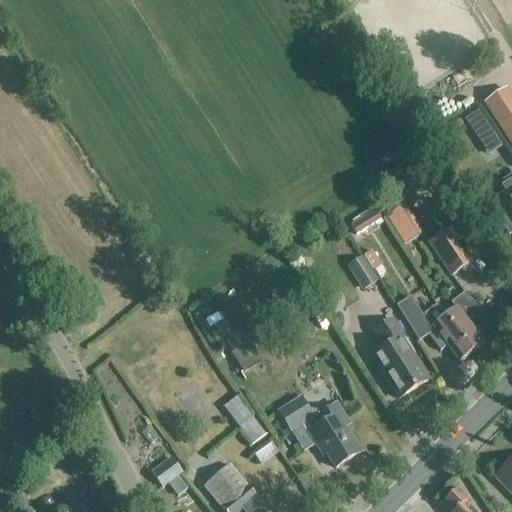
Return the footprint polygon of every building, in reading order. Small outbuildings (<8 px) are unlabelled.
[(511,101),(505,90),(483,105),(511,147),(511,101)] [(478,112),(466,121),(477,137),(489,128),(478,112)] [(425,169),(400,185),(413,206),(438,191),(425,169)] [(511,179),(498,189),(506,201),(486,213),(511,252),(511,179)] [(397,199),(378,207),(383,221),(402,213),(397,199)] [(421,231),(444,215),(436,203),(413,219),(421,231)] [(375,212),(351,228),(356,236),(380,220),(375,212)] [(427,244),(450,279),(473,263),(450,229),(427,244)] [(397,272),(391,263),(403,254),(392,240),(369,256),(386,280),(397,272)] [(347,268),(362,292),(378,282),(362,258),(347,268)] [(455,310),(443,318),(471,355),(484,346),(476,335),(488,325),(465,294),(451,304),(455,310)] [(420,316),(408,299),(394,308),(418,342),(428,336),(439,352),(446,347),(458,364),(471,355),(443,318),(435,306),(420,316)] [(397,400),(426,383),(400,342),(403,340),(392,322),(371,334),(382,352),(371,358),(397,400)] [(219,337),(242,373),(260,362),(237,325),(219,337)] [(237,399),(223,410),(252,448),(266,438),(237,399)] [(311,417),(300,400),(278,414),(289,431),(303,422),(310,432),(308,433),(317,448),(321,446),(335,468),(359,453),(343,428),(347,425),(335,406),(313,420),(311,418),(311,417)] [(277,459),(296,441),(286,431),(267,450),(277,459)] [(170,460),(151,474),(162,489),(181,474),(170,460)] [(511,463),(509,467),(506,463),(491,476),(511,498),(511,463)] [(269,511),(270,511),(269,511),(267,511),(227,465),(201,487),(222,511),(239,511),(241,511),(242,511),(269,511)] [(470,511),(464,505),(467,501),(457,491),(442,507),(447,511),(470,511)] [(102,511),(94,499),(79,508),(81,511),(102,511)]
